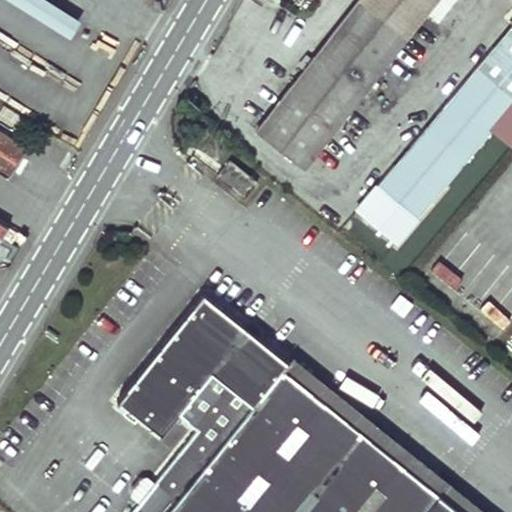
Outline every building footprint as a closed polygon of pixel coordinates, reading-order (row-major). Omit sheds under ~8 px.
[(356,0),(256,128),(304,167),(432,0),(356,0)] [(511,101),(511,21),(356,208),(395,240),(511,101)] [(0,166),(14,174),(31,143),(0,126),(0,166)] [(224,186),(245,204),(259,185),(239,168),(224,186)] [(135,511),(454,511),(283,372),(289,365),(205,292),(118,402),(161,439),(182,416),(199,431),(135,511)] [(283,372),(454,511),(475,511),(292,361),(289,365),(283,372)]
